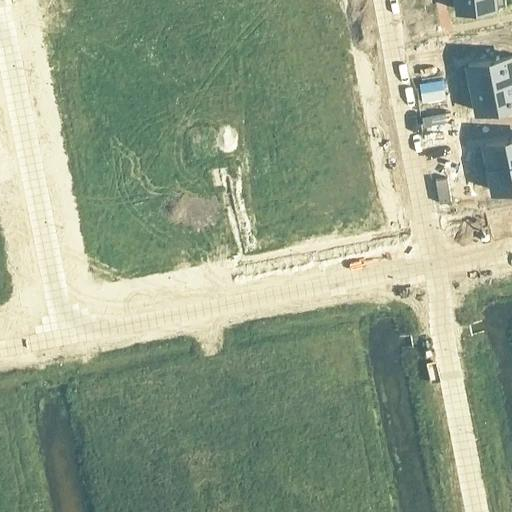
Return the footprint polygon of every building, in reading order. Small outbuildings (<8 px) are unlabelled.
[(69,0),(47,0),(53,26),(73,22),(74,21),(69,0)] [(86,0),(69,0),(74,21),(73,22),(75,31),(93,27),(92,23),(91,23),(86,0)] [(103,0),(86,0),(91,23),(92,23),(107,20),(108,20),(103,0)] [(120,0),(103,0),(108,20),(107,20),(108,25),(125,21),(120,0)] [(138,0),(120,0),(125,21),(142,18),(138,0)] [(159,0),(138,0),(142,18),(163,14),(159,0)] [(456,0),(458,10),(505,5),(504,0),(456,0)] [(331,1),(286,10),(290,33),(336,24),(331,1)] [(290,33),(285,33),(290,58),(341,48),(336,24),(290,33)] [(239,31),(220,35),(222,47),(246,42),(243,30),(239,31)] [(154,42),(147,43),(150,60),(158,59),(154,42)] [(246,42),(222,47),(224,59),(244,55),(248,54),(246,42)] [(147,43),(139,45),(142,62),(150,60),(147,43)] [(121,48),(114,50),(117,67),(125,65),(121,48)] [(114,50),(106,51),(109,68),(117,67),(114,50)] [(89,55),(81,56),(84,73),(92,71),(89,55)] [(511,55),(468,64),(473,88),(511,80),(511,55)] [(81,56),(73,58),(76,74),(84,73),(81,56)] [(99,76),(60,84),(64,101),(102,94),(99,76)] [(135,79),(118,82),(120,90),(137,87),(135,79)] [(511,80),(473,88),(477,111),(511,104),(511,80)] [(348,84),(297,94),(302,117),(352,108),(348,84)] [(137,87),(120,90),(121,98),(138,95),(137,87)] [(102,94),(64,101),(67,118),(105,110),(102,94)] [(352,108),(302,117),(307,141),(357,131),(352,108)] [(105,110),(67,118),(70,134),(109,127),(108,126),(105,110)] [(142,112),(125,115),(126,123),(143,120),(142,112)] [(256,114),(236,118),(238,130),(262,125),(260,114),(256,114)] [(143,120),(126,123),(128,131),(145,128),(143,120)] [(109,127),(70,134),(73,151),(116,142),(113,125),(108,126),(109,127)] [(262,125),(238,130),(241,142),(260,138),(265,137),(262,125)] [(511,138),(484,144),(489,167),(511,162),(511,138)] [(116,142),(73,151),(77,167),(120,159),(116,142)] [(148,145),(131,148),(133,156),(150,153),(148,145)] [(150,153),(133,156),(134,164),(151,161),(150,153)] [(120,159),(77,167),(81,188),(124,180),(120,159)] [(511,162),(489,167),(493,191),(511,187),(511,162)] [(364,167),(319,176),(323,199),(323,200),(369,191),(364,167)] [(197,171),(189,173),(192,190),(201,188),(197,171)] [(181,174),(173,176),(176,193),(184,191),(181,174)] [(173,176),(165,177),(168,194),(176,193),(173,176)] [(148,181),(140,182),(143,199),(151,198),(148,181)] [(140,182),(132,184),(135,201),(143,199),(140,182)] [(115,187),(107,189),(110,206),(118,204),(115,187)] [(107,189),(99,191),(102,207),(110,206),(107,189)] [(323,199),(318,200),(323,224),(373,214),(369,191),(323,200),(323,199)] [(272,198),(253,202),(255,213),(279,209),(276,197),(272,198)] [(279,209),(255,213),(257,225),(277,221),(281,220),(279,209)] [(219,211),(197,215),(206,258),(227,254),(219,211)] [(197,215),(181,218),(190,261),(206,258),(197,215)] [(181,218),(164,222),(165,231),(166,231),(173,264),(190,261),(181,218)] [(149,224),(132,228),(140,271),(157,268),(150,234),(151,234),(149,224)] [(132,228),(114,231),(116,241),(117,240),(124,274),(140,271),(132,228)] [(151,234),(150,234),(157,268),(173,264),(166,231),(165,231),(151,234)] [(116,241),(96,245),(102,278),(124,274),(117,240),(116,241)] [(4,256),(0,256),(0,300),(12,298),(4,256)] [(328,347),(284,356),(288,380),(333,372),(328,347)] [(333,372),(288,380),(293,405),(338,396),(333,372)] [(253,377),(237,380),(239,390),(255,387),(253,377)] [(149,382),(105,391),(110,416),(154,407),(149,382)] [(201,387),(185,390),(188,400),(203,397),(201,387)] [(255,387),(239,390),(241,400),(257,397),(255,387)] [(203,397),(188,400),(190,410),(205,407),(203,397)] [(154,407),(110,416),(115,440),(159,431),(154,407)] [(333,411),(323,413),(326,429),(336,427),(333,411)] [(0,446),(12,444),(7,418),(0,418),(0,446)] [(322,441),(306,445),(308,455),(324,452),(322,441)] [(135,450),(124,452),(127,468),(138,466),(135,450)] [(250,456),(234,459),(236,469),(252,466),(250,456)] [(234,459),(219,462),(221,472),(236,469),(234,459)] [(162,473),(146,476),(149,486),(164,483),(162,473)] [(356,475),(331,480),(337,511),(362,511),(362,509),(374,507),(369,482),(357,484),(356,475)] [(330,476),(306,481),(311,511),(337,511),(331,480),(330,476)] [(270,511),(266,493),(242,498),(244,511),(270,511)] [(241,494),(206,501),(207,511),(244,511),(242,498),(241,494)] [(0,511),(18,511),(15,496),(0,499),(0,511)]
